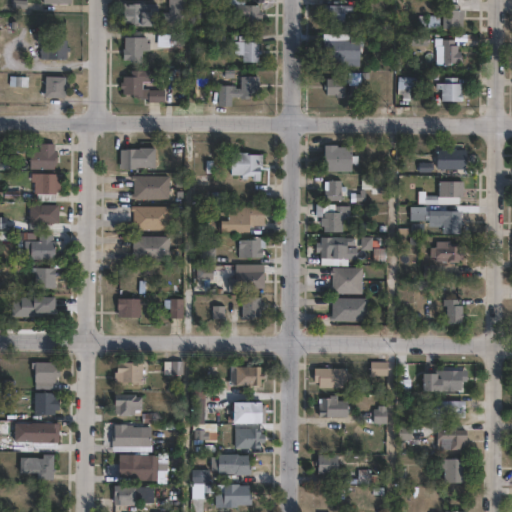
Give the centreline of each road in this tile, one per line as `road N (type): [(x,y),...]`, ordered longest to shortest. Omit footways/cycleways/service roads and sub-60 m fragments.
road 1 (residential): [(82,511),(89,142),(99,120),(100,0)]
road 2 (residential): [(0,341),(511,345)]
road 3 (residential): [(287,511),(290,0)]
road 4 (residential): [(0,119),(511,122)]
road 5 (residential): [(494,511),(494,0)]
